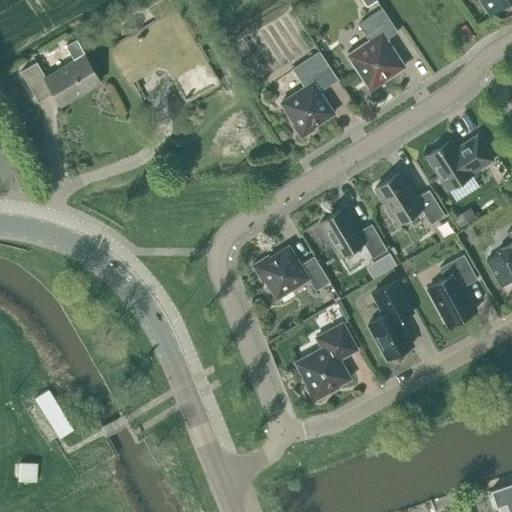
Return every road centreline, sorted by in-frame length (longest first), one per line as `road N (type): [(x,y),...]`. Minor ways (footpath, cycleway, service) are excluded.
road 1 (residential): [(281,433),(217,252),(235,227),(430,109),(511,40)]
road 2 (primary): [(221,480),(144,306),(105,263),(66,240)]
road 3 (residential): [(281,433),(353,415),(511,326)]
